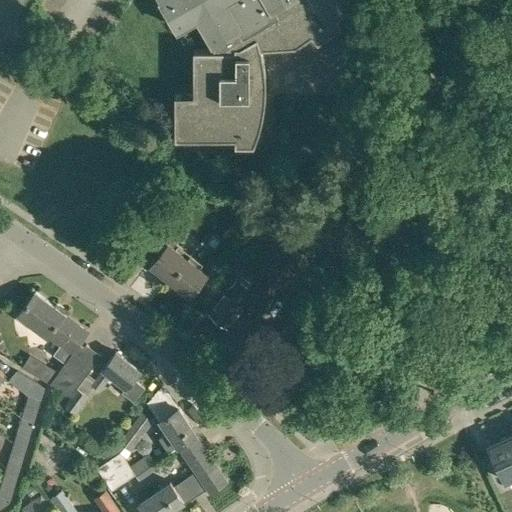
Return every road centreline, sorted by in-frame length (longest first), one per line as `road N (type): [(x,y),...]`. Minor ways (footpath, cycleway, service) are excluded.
road 1 (residential): [(304,489),(266,429),(208,377),(22,240)]
road 2 (tertiary): [(304,489),(511,373)]
